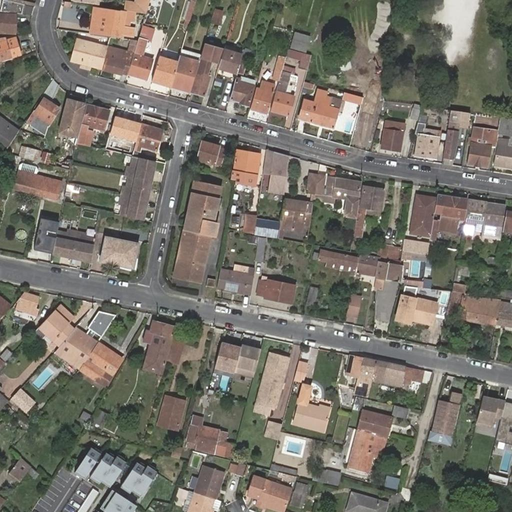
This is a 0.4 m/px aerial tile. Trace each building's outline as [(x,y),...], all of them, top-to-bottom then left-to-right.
[(35,5),(15,0),(3,0),(1,12),(32,16),(35,5)] [(146,14),(148,6),(136,4),(126,2),(125,11),(146,14)] [(100,24),(94,23),(93,33),(122,36),(125,12),(101,9),(100,24)] [(219,26),(224,12),(216,9),(212,24),(219,26)] [(0,33),(15,34),(16,16),(0,15),(0,33)] [(154,31),(142,28),(138,40),(134,53),(134,56),(128,75),(127,75),(147,82),(153,61),(144,58),(149,43),(151,44),(154,31)] [(306,52),(310,37),(295,33),(291,48),(306,52)] [(16,39),(0,43),(0,64),(1,64),(0,62),(0,61),(21,56),(16,39)] [(134,53),(138,40),(128,39),(126,52),(134,53)] [(77,40),(71,61),(101,69),(107,47),(77,40)] [(122,73),(128,75),(134,56),(109,49),(104,70),(121,75),(122,73)] [(219,64),(222,53),(214,50),(212,55),(203,52),(191,93),(204,97),(210,77),(207,77),(211,61),(219,64)] [(219,64),(217,69),(237,74),(243,55),(223,50),(222,53),(219,64)] [(311,56),(288,50),(286,57),(301,61),(299,70),(306,72),(311,56)] [(181,52),(179,58),(198,63),(200,57),(181,52)] [(244,75),(250,55),(244,54),(239,74),(244,75)] [(171,84),(178,63),(159,57),(152,81),(162,84),(163,81),(171,84)] [(198,63),(179,58),(178,63),(171,84),(170,87),(190,93),(198,63)] [(283,67),(285,60),(280,59),(275,79),(280,81),(282,74),(283,67)] [(296,70),(283,67),(282,74),(289,76),(294,77),(296,70)] [(280,81),(271,112),(289,117),(294,97),(284,94),(289,76),(282,74),(280,81)] [(239,104),(249,107),(256,82),(241,78),(240,80),(238,78),(231,101),(239,103),(239,104)] [(261,90),(256,89),(250,109),(266,114),(275,86),(263,83),(261,90)] [(339,105),(341,101),(327,97),(326,99),(317,97),(315,103),(305,101),(300,119),(333,128),(337,113),(341,114),(343,107),(339,105)] [(27,122),(46,135),(49,127),(60,109),(44,99),(35,112),(34,111),(27,122)] [(86,105),(67,100),(59,133),(77,138),(86,105)] [(87,105),(77,144),(85,146),(88,147),(93,128),(104,131),(109,111),(87,105)] [(449,118),(450,111),(439,110),(438,117),(449,118)] [(467,129),(469,114),(462,113),(460,128),(467,129)] [(142,123),(115,116),(110,134),(137,142),(141,126),(142,123)] [(0,142),(7,149),(18,132),(0,118),(0,142)] [(511,119),(504,118),(501,136),(510,138),(511,137),(511,119)] [(459,124),(448,123),(447,131),(458,133),(459,128),(458,128),(459,124)] [(141,148),(157,152),(162,132),(141,126),(137,142),(134,149),(140,151),(141,148)] [(400,152),(403,133),(401,133),(402,127),(392,126),(391,132),(385,131),(382,149),(400,152)] [(418,135),(415,156),(436,160),(439,138),(436,138),(437,131),(425,129),(424,136),(418,135)] [(443,159),(454,161),(458,133),(447,131),(443,159)] [(473,131),(468,163),(467,166),(486,169),(491,134),(473,131)] [(509,141),(497,139),(496,145),(498,146),(511,148),(511,137),(510,138),(509,141)] [(214,148),(215,145),(202,142),(197,160),(220,166),(224,151),(219,149),(214,148)] [(511,148),(498,146),(495,166),(511,168),(511,148)] [(20,157),(38,162),(40,153),(22,148),(20,157)] [(273,152),(267,150),(263,175),(269,176),(273,152)] [(232,173),(232,178),(231,183),(254,188),(260,155),(238,151),(234,174),(232,173)] [(290,156),(273,152),(269,176),(267,192),(284,195),(290,156)] [(41,163),(49,165),(51,155),(44,154),(41,163)] [(129,167),(126,177),(129,178),(130,177),(150,182),(152,171),(155,172),(157,163),(155,162),(142,159),(134,157),(132,168),(129,167)] [(16,166),(24,169),(26,163),(18,161),(16,166)] [(16,173),(34,177),(35,172),(18,169),(16,173)] [(12,192),(55,201),(58,189),(59,183),(34,177),(16,173),(12,191),(12,192)] [(316,186),(318,175),(309,173),(306,192),(315,193),(315,191),(316,186)] [(318,175),(316,186),(324,187),(326,176),(318,175)] [(124,186),(122,196),(146,201),(148,191),(150,191),(152,182),(150,182),(130,177),(129,178),(127,187),(124,186)] [(356,213),(362,181),(333,177),(332,181),(329,180),(327,193),(326,199),(336,200),(337,195),(348,197),(346,211),(356,213)] [(216,187),(196,182),(187,226),(184,225),(183,230),(186,231),(176,278),(196,283),(206,234),(211,235),(215,236),(218,224),(214,223),(209,222),(216,187)] [(194,182),(184,225),(187,226),(196,182),(194,182)] [(209,222),(214,223),(221,188),(216,187),(209,222)] [(381,217),(384,190),(364,187),(361,208),(359,207),(355,240),(362,241),(366,214),(381,217)] [(58,189),(55,201),(62,202),(64,191),(58,189)] [(431,237),(430,240),(433,241),(433,238),(435,238),(437,227),(458,231),(459,222),(462,222),(466,200),(437,195),(436,200),(434,210),(441,211),(440,220),(437,220),(437,222),(433,221),(431,237)] [(122,196),(120,206),(123,206),(121,216),(144,221),(146,212),(144,211),(146,201),(122,196)] [(434,210),(436,200),(418,197),(412,234),(431,237),(433,221),(434,210)] [(303,226),(310,227),(312,214),(305,213),(307,202),(285,199),(280,228),(302,232),(303,226)] [(483,223),(486,203),(469,200),(465,225),(475,226),(475,222),(483,223)] [(500,240),(505,206),(486,203),(483,223),(481,237),(491,238),(500,240)] [(60,221),(41,217),(34,249),(53,253),(58,233),(60,221)] [(244,233),(253,235),(256,218),(247,217),(244,233)] [(270,236),(278,237),(280,223),(258,220),(256,228),(271,230),(270,236)] [(173,278),(176,278),(186,231),(183,230),(173,278)] [(78,234),(68,232),(67,235),(58,233),(53,253),(53,255),(62,257),(62,255),(73,257),(78,234)] [(87,236),(78,234),(73,257),(83,259),(82,262),(91,264),(96,241),(87,239),(87,236)] [(206,234),(196,283),(201,284),(211,235),(206,234)] [(111,264),(133,269),(138,245),(106,238),(101,260),(111,263),(111,264)] [(258,239),(255,262),(261,263),(265,240),(258,239)] [(403,251),(428,255),(430,245),(404,241),(403,251)] [(392,259),(394,246),(385,245),(383,258),(392,259)] [(358,267),(360,257),(320,250),(317,260),(328,262),(358,267)] [(401,284),(402,265),(360,257),(358,267),(356,272),(356,275),(359,275),(359,272),(377,276),(377,271),(381,271),(379,276),(378,290),(383,291),(385,278),(397,281),(401,284)] [(358,267),(328,262),(327,266),(356,272),(358,267)] [(220,270),(217,289),(251,295),(253,277),(220,270)] [(376,299),(375,316),(388,318),(392,290),(395,291),(397,281),(385,278),(383,291),(378,290),(376,299)] [(207,287),(215,289),(217,280),(209,279),(207,287)] [(264,299),(292,305),(296,286),(268,280),(268,283),(261,281),(258,295),(264,296),(264,299)] [(464,294),(471,295),(472,286),(457,284),(455,293),(464,294)] [(319,289),(311,287),(307,305),(315,307),(319,289)] [(491,297),(492,289),(478,288),(476,295),(491,297)] [(511,300),(511,299),(511,291),(492,289),(491,297),(501,298),(507,299),(511,300)] [(500,303),(500,302),(463,297),(464,294),(455,293),(452,292),(450,301),(455,302),(462,303),(460,314),(462,314),(462,317),(466,318),(466,320),(495,325),(500,303)] [(409,293),(408,298),(428,302),(430,297),(409,293)] [(39,299),(24,295),(17,304),(15,311),(38,317),(39,312),(36,311),(39,299)] [(428,302),(408,298),(401,296),(397,320),(409,323),(410,319),(431,323),(434,304),(428,302)] [(0,321),(12,308),(0,297),(0,321)] [(351,297),(347,315),(356,317),(360,299),(351,297)] [(511,328),(511,305),(506,304),(507,299),(501,298),(500,302),(500,303),(495,325),(511,328)] [(455,302),(450,301),(446,318),(451,319),(455,302)] [(52,343),(68,324),(73,318),(59,306),(32,336),(40,343),(45,337),(52,343)] [(113,322),(116,317),(100,313),(113,322)] [(172,342),(173,338),(171,337),(174,328),(153,322),(151,333),(146,331),(144,342),(152,344),(147,365),(165,369),(168,358),(172,342)] [(59,349),(75,330),(75,329),(68,324),(52,343),(59,349)] [(55,354),(78,369),(99,344),(75,330),(59,349),(55,354)] [(184,345),(172,342),(168,358),(179,361),(184,345)] [(99,344),(78,369),(105,386),(121,362),(102,350),(104,347),(99,344)] [(242,349),(222,344),(216,368),(235,373),(242,349)] [(261,351),(242,346),(242,349),(235,373),(255,377),(261,351)] [(0,358),(0,359),(4,363),(12,355),(7,350),(0,358)] [(279,386),(282,387),(289,360),(270,355),(257,404),(274,408),(279,386)] [(364,358),(355,356),(353,368),(347,367),(345,376),(360,379),(364,358)] [(364,358),(360,379),(383,383),(387,363),(364,358)] [(308,365),(299,363),(295,379),(304,382),(308,365)] [(387,363),(383,383),(401,387),(399,391),(407,393),(409,381),(412,368),(387,363)] [(145,369),(164,374),(165,369),(147,365),(145,369)] [(425,371),(412,368),(409,381),(422,383),(425,371)] [(27,411),(37,400),(21,386),(11,397),(27,411)] [(276,409),(282,387),(279,386),(274,408),(276,409)] [(346,400),(355,402),(358,391),(349,389),(346,400)] [(332,415),(308,409),(312,392),(304,390),(293,428),(326,437),(332,415)] [(462,393),(452,391),(450,401),(440,400),(431,431),(453,436),(462,393)] [(168,411),(164,410),(160,427),(178,432),(187,403),(172,399),(168,411)] [(505,405),(483,400),(477,426),(492,431),(494,419),(501,421),(505,405)] [(511,406),(505,405),(501,421),(495,444),(511,448),(511,436),(509,436),(510,430),(511,430),(511,406)] [(409,409),(395,406),(393,417),(406,420),(409,409)] [(96,410),(88,424),(94,427),(102,414),(96,410)] [(383,460),(389,438),(384,437),(388,424),(392,425),(394,419),(363,411),(349,468),(361,471),(362,466),(371,468),(374,458),(383,460)] [(109,418),(102,414),(94,427),(101,431),(109,418)] [(278,442),(283,426),(270,422),(265,438),(278,442)] [(187,449),(233,459),(236,446),(226,444),(228,434),(199,428),(192,426),(187,449)] [(453,436),(431,431),(428,440),(451,445),(453,436)] [(172,457),(180,460),(183,449),(175,447),(172,457)] [(94,451),(91,449),(75,473),(85,479),(101,455),(94,451)] [(109,456),(106,454),(90,478),(100,484),(101,482),(110,488),(126,464),(124,462),(117,457),(115,460),(109,456)] [(19,483),(26,474),(31,468),(20,458),(8,474),(19,483)] [(140,465),(137,464),(121,488),(130,494),(132,491),(141,497),(157,473),(155,472),(148,467),(146,470),(140,465)] [(247,465),(241,464),(238,474),(244,476),(247,465)] [(272,465),(271,471),(296,477),(298,471),(276,466),(272,465)] [(35,481),(40,475),(31,468),(26,474),(35,481)] [(202,468),(194,494),(195,494),(215,501),(223,475),(202,468)] [(324,484),(328,470),(321,468),(317,482),(324,484)] [(339,488),(342,474),(328,470),(324,484),(339,488)] [(269,507),(282,510),(286,511),(293,490),(255,479),(249,496),(259,499),(258,501),(269,504),(269,507)] [(298,485),(292,507),(301,509),(307,487),(298,485)] [(137,506),(113,490),(100,509),(105,511),(132,511),(135,509),(137,506)] [(195,494),(188,511),(212,511),(216,501),(215,501),(195,494)] [(385,511),(387,505),(353,495),(347,511),(385,511)]
